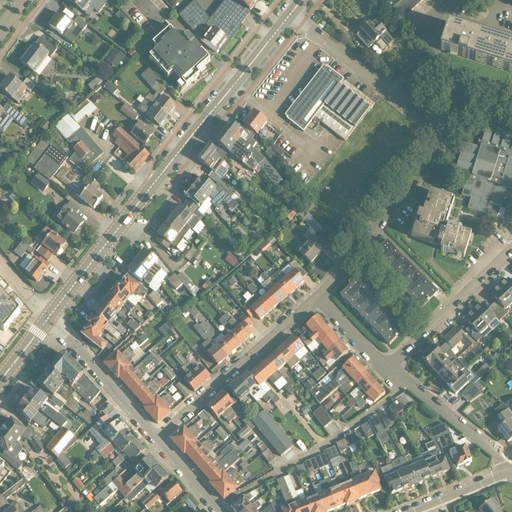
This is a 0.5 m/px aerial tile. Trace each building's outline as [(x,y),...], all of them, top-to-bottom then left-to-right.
[(70,0),(70,2),(84,13),(89,17),(95,10),(99,14),(108,2),(105,0),(96,0),(95,2),(93,0),(94,0),(93,0),(70,0)] [(247,16),(232,0),(226,0),(211,21),(192,0),(184,0),(173,10),(203,43),(204,43),(218,55),(247,16)] [(232,0),(247,16),(259,0),(232,0)] [(407,0),(404,0),(402,2),(411,12),(416,8),(407,0)] [(407,0),(416,8),(420,4),(416,0),(407,0)] [(406,17),(411,12),(402,2),(397,7),(406,17)] [(79,13),(71,7),(68,10),(76,16),(79,13)] [(402,21),(406,17),(397,7),(392,11),(402,21)] [(73,45),(88,26),(78,19),(73,25),(59,15),(50,28),(73,44),(73,45)] [(386,33),(376,23),(371,27),(369,25),(368,26),(365,26),(363,28),(363,31),(362,32),(361,32),(359,33),(359,34),(358,36),(357,37),(368,49),(380,38),(389,47),(394,43),(385,33),(386,33)] [(166,26),(170,30),(153,45),(158,51),(150,58),(168,79),(174,74),(186,88),(204,72),(205,74),(206,73),(202,69),(210,61),(190,39),(188,37),(186,38),(185,40),(186,42),(187,44),(185,46),(167,25),(166,26)] [(441,51),(511,73),(511,46),(448,27),(445,36),(441,35),(439,42),(443,43),(441,51)] [(21,64),(35,74),(49,56),(51,58),(57,50),(41,38),(36,44),(38,46),(36,48),(34,47),(21,64)] [(138,44),(133,48),(140,57),(145,52),(138,44)] [(129,61),(125,58),(115,50),(110,57),(120,64),(122,62),(126,65),(129,61)] [(139,56),(133,50),(128,54),(134,60),(139,56)] [(327,68),(287,120),(304,133),(314,119),(314,120),(315,119),(345,143),(374,105),(327,68)] [(411,68),(400,78),(406,85),(417,75),(411,68)] [(26,80),(22,86),(10,77),(1,90),(13,99),(19,104),(25,96),(23,95),(27,91),(29,93),(34,86),(26,80)] [(161,96),(166,90),(161,84),(162,84),(159,80),(152,89),(157,93),(153,98),(143,90),(139,94),(168,117),(175,107),(162,98),(161,96)] [(113,96),(118,90),(108,83),(104,89),(113,96)] [(151,112),(147,117),(160,127),(168,117),(139,94),(138,95),(141,98),(138,102),(151,112)] [(98,99),(93,96),(90,102),(95,105),(98,99)] [(74,150),(88,168),(90,170),(96,164),(94,162),(104,154),(77,124),(87,116),(88,118),(98,110),(96,108),(87,100),(55,128),(69,144),(74,150)] [(0,109),(0,128),(8,117),(21,126),(26,120),(7,105),(2,111),(0,109)] [(125,106),(121,112),(135,123),(139,117),(125,106)] [(267,123),(254,113),(244,126),(257,136),(267,123)] [(46,133),(51,126),(45,121),(40,128),(46,133)] [(140,124),(132,135),(145,146),(154,135),(153,134),(149,130),(149,131),(140,124)] [(254,142),(231,124),(223,134),(248,153),(259,167),(276,188),(283,182),(265,161),(263,163),(256,153),(252,150),(256,145),(254,144),(254,142)] [(149,157),(120,129),(113,137),(118,141),(115,144),(128,156),(122,162),(134,173),(149,157)] [(466,144),(466,145),(457,172),(468,176),(462,196),(471,199),(468,208),(497,217),(503,198),(504,198),(506,197),(505,195),(504,194),(500,192),(502,186),(511,190),(511,188),(511,135),(506,134),(505,136),(487,130),(483,141),(479,140),(477,147),(466,144)] [(248,153),(223,134),(216,143),(229,154),(228,155),(235,161),(236,159),(254,173),(259,167),(248,153)] [(50,182),(68,159),(53,147),(51,149),(42,142),(27,162),(35,169),(35,170),(50,182)] [(223,191),(226,194),(231,199),(234,195),(236,194),(230,187),(223,181),(215,174),(225,162),(217,152),(209,146),(198,160),(213,172),(208,177),(217,185),(224,190),(223,191)] [(285,154),(276,146),(272,150),(281,158),(285,154)] [(265,155),(273,164),(278,160),(270,151),(265,155)] [(42,194),(50,184),(38,175),(30,185),(42,194)] [(99,186),(87,176),(82,181),(85,184),(75,195),(81,200),(94,210),(98,205),(100,206),(104,200),(103,199),(94,192),(99,186)] [(210,205),(214,208),(221,199),(220,199),(226,194),(223,191),(224,190),(217,185),(215,188),(202,178),(195,187),(208,199),(212,202),(210,205)] [(186,203),(197,212),(200,208),(201,208),(208,199),(195,187),(187,197),(190,199),(186,203)] [(442,248),(441,252),(448,254),(450,250),(458,252),(457,257),(464,259),(471,237),(447,230),(445,224),(452,200),(431,193),(428,201),(432,202),(430,210),(426,209),(423,215),(419,214),(417,222),(421,223),(418,232),(414,230),(412,238),(442,248)] [(236,204),(231,199),(226,194),(220,199),(221,199),(230,209),(236,204)] [(239,201),(234,195),(231,199),(236,204),(236,205),(240,201),(239,201)] [(84,223),(76,216),(80,210),(71,203),(67,208),(66,208),(61,215),(67,220),(63,226),(67,229),(66,230),(68,231),(69,230),(74,235),(84,223)] [(197,212),(186,203),(183,207),(181,206),(173,216),(193,231),(199,222),(202,224),(206,219),(197,212)] [(289,222),(297,215),(292,209),(284,216),(289,222)] [(316,236),(322,230),(309,215),(302,221),(316,236)] [(193,231),(173,216),(165,226),(184,240),(191,230),(192,231),(193,231)] [(184,240),(165,226),(158,235),(160,237),(156,242),(167,250),(170,246),(176,250),(184,240)] [(40,238),(45,242),(36,253),(47,262),(53,254),(57,257),(66,245),(53,234),(46,229),(40,238)] [(313,244),(317,239),(308,231),(304,237),(311,243),(300,255),(311,264),(322,252),(313,244)] [(253,240),(260,245),(264,240),(257,234),(253,240)] [(263,253),(271,246),(267,242),(259,249),(263,253)] [(21,259),(27,252),(31,255),(34,252),(22,243),(14,253),(21,259)] [(421,310),(434,297),(438,294),(433,288),(431,290),(387,246),(372,261),(377,265),(378,264),(383,269),(382,270),(386,275),(387,273),(392,278),(391,280),(396,284),(397,283),(402,288),(400,289),(405,294),(406,293),(411,297),(410,299),(421,310)] [(190,262),(198,251),(194,248),(185,259),(190,262)] [(155,266),(158,262),(145,252),(137,262),(157,278),(162,272),(155,266)] [(233,268),(233,267),(237,263),(238,261),(230,255),(225,262),(233,268)] [(39,261),(36,258),(24,273),(37,283),(50,266),(40,259),(39,261)] [(251,259),(247,263),(251,268),(255,264),(251,259)] [(290,266),(295,271),(286,279),(296,290),(305,282),(302,280),(308,275),(295,261),(290,266)] [(157,278),(137,262),(129,273),(142,283),(143,281),(150,287),(157,278)] [(269,270),(265,274),(287,298),(296,290),(286,279),(281,283),(269,270)] [(177,278),(184,285),(192,296),(193,297),(198,293),(182,274),(177,278)] [(268,294),(278,306),(287,298),(265,274),(261,277),(266,282),(261,287),(268,294)] [(168,281),(176,291),(184,285),(177,278),(175,275),(168,281)] [(128,279),(120,289),(131,298),(132,299),(136,294),(144,300),(147,296),(140,289),(128,279)] [(237,284),(234,279),(229,282),(228,283),(231,287),(232,287),(237,284)] [(511,283),(508,280),(506,282),(505,281),(499,287),(511,300),(511,283)] [(355,282),(349,288),(340,297),(345,301),(346,300),(351,305),(350,306),(354,311),(356,309),(361,314),(359,316),(364,320),(365,319),(370,324),(369,325),(373,330),(375,328),(379,333),(378,335),(390,346),(406,329),(401,324),(399,326),(355,282)] [(257,291),(252,285),(247,289),(253,295),(257,291)] [(128,302),(131,298),(120,289),(117,287),(110,296),(132,313),(136,308),(128,302)] [(499,304),(495,309),(504,318),(509,314),(506,311),(511,304),(511,300),(499,287),(493,292),(494,294),(491,296),(499,304)] [(0,330),(1,329),(5,333),(20,314),(0,290),(0,330)] [(148,298),(157,308),(163,303),(154,293),(148,298)] [(278,306),(268,294),(259,302),(269,313),(278,306)] [(110,296),(102,306),(116,317),(117,316),(135,333),(141,328),(128,318),(132,313),(110,296)] [(269,313),(259,302),(254,297),(246,304),(247,306),(243,310),(251,319),(255,315),(260,321),(269,313)] [(478,306),(472,311),(488,328),(496,320),(499,323),(504,318),(495,309),(490,313),(482,305),(480,307),(478,306)] [(102,306),(95,315),(116,332),(121,327),(113,321),(116,317),(102,306)] [(192,308),(188,312),(194,319),(199,315),(192,308)] [(479,336),(488,328),(472,311),(466,317),(468,319),(465,321),(473,329),(468,334),(477,343),(482,339),(479,336)] [(150,321),(155,316),(150,312),(145,316),(150,321)] [(235,331),(245,343),(254,335),(249,329),(253,326),(244,316),(239,320),(243,324),(240,327),(233,319),(232,320),(227,314),(223,318),(229,324),(235,331)] [(95,315),(87,324),(102,336),(103,336),(102,335),(105,331),(113,337),(116,332),(95,315)] [(299,339),(304,345),(325,326),(318,317),(301,331),(305,335),(299,339)] [(224,328),(229,324),(223,318),(219,322),(224,328)] [(200,327),(211,339),(214,336),(204,323),(200,327)] [(102,336),(87,324),(83,330),(85,332),(83,336),(102,352),(106,346),(99,340),(102,336)] [(158,331),(161,335),(171,328),(167,324),(158,331)] [(217,347),(211,339),(200,327),(198,324),(194,328),(206,342),(205,343),(212,351),(208,355),(218,366),(227,358),(217,347)] [(333,335),(325,326),(304,345),(307,349),(317,340),(321,345),(333,335)] [(152,328),(144,335),(149,340),(156,333),(152,328)] [(474,344),(471,341),(467,336),(457,328),(454,331),(463,340),(470,348),(474,344)] [(245,343),(235,331),(226,339),(236,350),(245,343)] [(449,336),(458,345),(463,340),(454,331),(449,336)] [(333,335),(321,345),(329,354),(340,344),(333,335)] [(447,344),(438,352),(434,347),(421,359),(430,368),(451,348),(452,350),(458,345),(449,336),(444,341),(447,344)] [(294,337),(286,345),(295,356),(304,349),(294,337)] [(226,339),(217,347),(227,358),(236,350),(226,339)] [(348,353),(340,344),(329,354),(325,357),(319,362),(323,367),(333,359),(337,363),(348,353)] [(295,356),(286,345),(276,353),(291,370),(300,363),(295,357),(295,356)] [(451,348),(430,368),(439,377),(457,360),(448,351),(451,348)] [(105,365),(112,373),(133,354),(129,349),(121,356),(118,352),(105,365)] [(158,358),(154,353),(149,357),(154,362),(158,358)] [(268,360),(277,372),(286,365),(291,371),(291,370),(276,353),(268,360)] [(318,356),(315,358),(319,362),(325,357),(321,353),(318,356)] [(133,354),(112,373),(118,380),(131,368),(128,365),(133,362),(132,361),(136,357),(133,354)] [(179,355),(177,357),(202,386),(210,379),(200,367),(197,370),(193,366),(193,367),(189,363),(187,364),(179,355)] [(75,392),(83,399),(91,406),(101,394),(84,376),(85,375),(81,370),(80,372),(66,357),(60,357),(50,369),(75,392)] [(195,393),(202,386),(177,357),(175,358),(183,368),(182,369),(185,373),(184,374),(188,378),(184,381),(195,393)] [(158,358),(154,362),(158,366),(162,362),(158,358)] [(277,372),(268,360),(259,368),(269,379),(274,385),(283,378),(277,372)] [(346,374),(336,382),(341,387),(361,368),(353,360),(342,369),(346,374)] [(447,386),(465,369),(457,360),(439,377),(447,385),(446,386),(447,386)] [(127,386),(146,369),(143,366),(141,364),(133,371),(131,368),(118,380),(120,378),(127,386)] [(482,378),(491,370),(486,365),(477,375),(481,379),(482,378)] [(162,372),(167,377),(172,372),(168,367),(162,372)] [(269,379),(259,368),(250,376),(257,384),(257,385),(259,387),(269,379)] [(341,387),(339,389),(344,396),(352,389),(350,386),(354,383),(357,387),(369,377),(361,368),(341,387)] [(65,390),(72,395),(75,392),(50,369),(48,372),(46,372),(45,375),(45,376),(64,391),(65,390)] [(146,369),(127,386),(133,393),(144,383),(142,381),(146,377),(145,376),(149,373),(146,369)] [(321,369),(314,375),(312,377),(317,383),(326,375),(321,369)] [(447,386),(456,396),(469,384),(460,375),(465,369),(447,386)] [(171,382),(176,377),(172,372),(167,377),(171,382)] [(250,376),(248,373),(239,380),(257,403),(262,399),(267,404),(271,401),(266,395),(259,387),(257,385),(257,384),(250,376)] [(45,376),(37,385),(63,407),(71,397),(72,395),(65,390),(64,391),(45,376)] [(352,401),(356,405),(361,400),(365,396),(377,385),(369,377),(357,387),(361,391),(357,395),(358,396),(352,401)] [(139,401),(159,384),(156,380),(152,384),(151,383),(147,386),(144,383),(133,393),(139,401)] [(257,403),(239,380),(228,389),(240,403),(249,394),(257,403)] [(304,386),(309,392),(316,386),(311,380),(304,386)] [(176,387),(180,392),(185,387),(181,382),(176,387)] [(320,405),(339,389),(341,387),(336,382),(321,396),(314,388),(309,393),(320,405)] [(159,384),(139,401),(146,408),(144,410),(158,398),(155,395),(159,392),(158,391),(162,388),(159,384)] [(294,392),(288,385),(283,389),(289,396),(294,392)] [(377,385),(365,396),(374,405),(385,395),(377,385)] [(474,385),(462,397),(467,403),(482,393),(474,385)] [(185,387),(180,392),(186,399),(192,395),(185,387)] [(62,430),(63,429),(67,424),(44,406),(48,401),(34,390),(26,401),(51,420),(51,421),(62,430)] [(271,401),(274,405),(279,400),(275,396),(275,397),(270,391),(266,395),(271,401)] [(227,398),(223,394),(215,401),(232,420),(236,417),(233,413),(234,412),(230,408),(236,403),(230,395),(227,398)] [(144,410),(151,417),(172,399),(169,395),(165,398),(164,398),(160,401),(158,398),(144,410)] [(172,399),(151,417),(158,425),(171,413),(168,410),(172,407),(171,406),(176,402),(172,399)] [(322,406),(326,411),(334,405),(329,400),(322,406)] [(365,404),(361,400),(356,405),(360,409),(363,406),(365,404)] [(390,408),(395,417),(406,410),(397,400),(393,402),(395,405),(390,408)] [(36,417),(47,426),(51,421),(51,420),(26,401),(24,402),(23,402),(20,405),(21,407),(17,412),(26,419),(25,420),(30,424),(36,417)] [(207,407),(208,408),(218,419),(221,416),(225,420),(225,419),(229,424),(232,420),(215,401),(207,407)] [(260,407),(257,403),(251,408),(255,412),(260,407)] [(293,448),(260,407),(255,412),(259,417),(253,422),(249,418),(256,427),(281,458),(293,448)] [(301,412),(305,416),(309,412),(306,408),(301,412)] [(313,415),(324,428),(333,421),(322,408),(313,415)] [(89,409),(81,415),(89,425),(97,419),(89,409)] [(206,410),(198,417),(205,424),(207,423),(212,418),(206,410)] [(504,425),(498,430),(508,443),(511,439),(511,422),(511,421),(511,419),(511,414),(509,411),(499,419),(504,425)] [(387,414),(382,416),(388,427),(393,424),(387,414)] [(95,450),(100,455),(126,432),(118,423),(114,426),(106,417),(96,426),(104,435),(108,440),(95,450)] [(381,417),(369,423),(375,436),(376,438),(377,438),(381,436),(386,433),(389,432),(387,427),(381,417)] [(207,423),(211,428),(217,423),(212,418),(207,423)] [(248,427),(242,432),(246,436),(256,427),(249,418),(244,422),(248,427)] [(4,429),(3,431),(17,442),(26,431),(13,421),(10,425),(9,424),(7,426),(6,425),(3,429),(4,429)] [(326,428),(331,434),(339,427),(334,421),(326,428)] [(369,423),(361,427),(368,440),(375,436),(369,423)] [(187,432),(184,429),(171,440),(178,448),(199,429),(196,425),(192,429),(191,428),(187,432)] [(216,433),(220,438),(225,433),(221,428),(216,433)] [(79,442),(79,441),(63,429),(62,430),(46,450),(53,456),(58,460),(64,451),(66,453),(79,442)] [(178,448),(184,455),(197,444),(195,441),(199,438),(198,437),(202,433),(199,429),(178,448)] [(7,452),(2,458),(19,471),(24,465),(9,453),(17,442),(3,431),(2,432),(1,432),(0,432),(0,446),(1,447),(0,448),(4,451),(5,451),(7,452)] [(118,448),(123,454),(136,443),(134,442),(135,440),(133,438),(131,438),(126,432),(100,455),(104,460),(118,448)] [(241,440),(246,436),(242,432),(237,436),(241,440)] [(224,442),(229,438),(225,433),(220,438),(224,442)] [(445,456),(445,457),(450,455),(452,460),(451,461),(455,471),(459,470),(458,468),(464,466),(466,467),(470,466),(470,463),(472,463),(465,447),(457,451),(450,433),(432,441),(436,446),(440,444),(445,456)] [(345,439),(345,440),(349,448),(355,446),(350,436),(345,439)] [(45,450),(36,437),(30,441),(39,454),(45,450)] [(200,447),(197,444),(184,455),(184,456),(186,454),(192,461),(212,444),(209,440),(205,444),(204,443),(200,447)] [(247,440),(239,447),(243,451),(251,444),(247,440)] [(349,448),(345,440),(336,445),(340,454),(350,450),(349,448)] [(136,443),(123,454),(123,455),(113,464),(117,468),(128,458),(133,464),(145,453),(136,443)] [(233,453),(238,448),(234,443),(229,448),(233,453)] [(192,461),(199,469),(210,459),(208,456),(212,453),(211,452),(215,448),(212,444),(192,461)] [(424,463),(431,480),(450,472),(443,456),(445,456),(440,444),(436,446),(437,449),(423,456),(425,462),(424,463)] [(340,458),(336,449),(335,447),(325,451),(330,462),(340,458)] [(242,452),(238,448),(233,453),(237,458),(243,453),(242,452)] [(269,465),(276,460),(268,450),(262,455),(269,465)] [(210,459),(199,469),(206,477),(225,459),(222,455),(218,459),(217,458),(213,462),(210,459)] [(315,459),(320,470),(330,466),(325,455),(315,459)] [(410,468),(417,486),(418,485),(420,486),(422,485),(423,483),(431,480),(424,463),(412,468),(412,467),(413,466),(413,464),(409,456),(404,459),(410,468)] [(404,459),(403,458),(391,465),(391,466),(392,467),(392,466),(396,474),(404,491),(411,489),(412,489),(415,488),(415,487),(417,486),(410,468),(404,459)] [(119,478),(104,492),(90,504),(96,511),(118,491),(125,499),(126,498),(127,498),(159,469),(150,459),(135,472),(139,476),(127,486),(119,478)] [(211,485),(211,486),(224,474),(221,471),(225,468),(224,467),(229,463),(225,459),(206,477),(212,484),(211,485)] [(315,459),(305,463),(310,475),(320,470),(315,459)] [(0,487),(11,473),(5,468),(3,466),(5,464),(0,460),(0,461),(4,465),(3,466),(0,463),(0,487)] [(358,467),(356,462),(355,463),(369,496),(380,491),(377,485),(379,484),(375,474),(367,477),(363,466),(358,467)] [(351,482),(358,502),(359,502),(358,500),(369,496),(355,463),(349,465),(354,478),(355,477),(356,480),(351,482)] [(391,466),(381,470),(392,497),(404,491),(396,474),(392,466),(392,467),(391,466)] [(302,475),(299,467),(293,469),(297,477),(302,475)] [(159,469),(127,498),(131,503),(151,485),(156,490),(169,480),(167,478),(167,476),(166,474),(164,475),(159,469)] [(211,486),(217,493),(240,474),(236,470),(231,474),(230,473),(226,477),(224,474),(211,486)] [(104,492),(119,478),(115,472),(99,486),(104,492)] [(244,476),(243,475),(241,472),(240,474),(217,493),(224,501),(237,489),(238,489),(245,482),(241,478),(244,476)] [(284,479),(297,511),(310,511),(306,501),(300,503),(298,500),(300,499),(297,492),(296,493),(289,477),(284,479)] [(78,479),(73,483),(80,493),(86,488),(78,479)] [(297,511),(284,479),(277,481),(287,505),(288,505),(289,509),(283,511),(297,511)] [(336,510),(347,505),(339,487),(334,489),(330,479),(324,482),(336,510)] [(341,487),(339,487),(347,505),(347,507),(358,502),(351,482),(349,479),(344,481),(345,486),(341,488),(341,487)] [(0,498),(0,508),(2,511),(23,511),(15,502),(10,506),(6,501),(26,485),(23,481),(0,498)] [(323,494),(317,496),(323,511),(330,511),(336,510),(324,482),(319,484),(323,494)] [(170,504),(182,493),(174,483),(164,492),(161,489),(143,505),(148,511),(157,503),(164,497),(170,504)] [(246,511),(252,507),(249,503),(258,495),(255,491),(244,498),(231,509),(233,511),(246,511)] [(304,496),(306,501),(310,511),(323,511),(317,496),(315,492),(304,496)] [(66,504),(71,511),(78,506),(76,503),(75,504),(72,500),(66,504)] [(499,511),(496,508),(498,506),(493,500),(480,511),(499,511)] [(246,511),(256,511),(261,508),(256,503),(252,507),(246,511)] [(273,511),(278,509),(275,503),(264,511),(273,511)]
